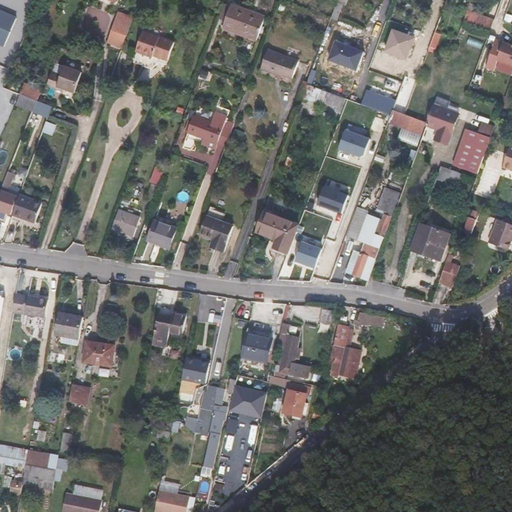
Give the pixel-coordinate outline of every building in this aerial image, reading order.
[(249,11),(232,5),(223,28),(256,40),(265,18),(249,13),(249,11)] [(488,31),(493,17),(474,10),(470,24),(488,31)] [(107,42),(122,48),(133,18),(118,12),(107,42)] [(357,36),(359,28),(341,21),(338,29),(357,36)] [(168,60),(174,42),(144,31),(132,62),(151,68),(161,61),(162,58),(168,60)] [(511,46),(504,43),(497,61),(511,66),(511,46)] [(300,60),(269,49),(262,68),(278,74),(278,72),(293,77),(300,60)] [(75,94),(83,72),(56,62),(47,87),(64,93),(65,90),(75,94)] [(335,110),(342,112),(347,98),(307,84),(302,98),(318,104),(319,101),(336,107),(335,110)] [(32,112),(37,100),(20,93),(16,105),(32,112)] [(364,96),(361,103),(372,107),(391,114),(393,110),(394,107),(364,96)] [(347,98),(342,112),(366,121),(372,107),(361,103),(347,98)] [(52,106),(37,100),(32,112),(27,126),(36,129),(42,114),(48,116),(49,115),(52,106)] [(459,114),(434,105),(427,125),(438,130),(435,140),(448,144),(459,114)] [(393,109),(388,123),(402,128),(398,138),(418,146),(427,122),(393,109)] [(225,146),(234,124),(225,121),(228,114),(216,110),(211,122),(194,116),(188,133),(202,138),(217,143),(225,146)] [(215,148),(217,143),(202,138),(200,143),(215,148)] [(459,167),(478,173),(486,150),(467,143),(459,167)] [(511,144),(511,145),(503,167),(511,170),(511,144)] [(455,184),(459,173),(441,166),(437,178),(455,184)] [(8,174),(3,187),(8,189),(13,176),(8,174)] [(152,203),(158,186),(152,184),(146,200),(152,203)] [(385,187),(377,210),(392,215),(400,192),(385,187)] [(0,218),(3,220),(6,213),(10,215),(17,196),(1,190),(0,192),(0,218)] [(42,203),(20,195),(12,215),(35,223),(42,203)] [(140,217),(119,209),(111,230),(133,237),(140,217)] [(367,214),(356,209),(346,237),(357,242),(367,214)] [(375,217),(367,214),(357,242),(363,244),(360,254),(352,274),(361,277),(369,257),(375,259),(392,216),(377,211),(375,217)] [(268,246),(288,253),(298,225),(264,212),(257,232),(271,238),(268,246)] [(174,226),(175,222),(156,216),(148,241),(170,249),(177,228),(174,226)] [(200,235),(212,239),(218,241),(215,248),(224,251),(233,227),(207,217),(200,235)] [(473,233),(476,218),(468,217),(464,232),(473,233)] [(511,223),(499,219),(490,242),(509,249),(511,241),(511,223)] [(449,234),(420,224),(410,249),(437,259),(443,243),(445,244),(449,234)] [(360,254),(354,251),(346,272),(352,274),(360,254)] [(358,284),(365,286),(375,259),(369,257),(361,277),(358,284)] [(440,279),(453,284),(460,265),(446,261),(440,279)] [(45,317),(49,299),(29,296),(26,314),(45,317)] [(183,333),(188,312),(173,309),(172,311),(160,309),(156,327),(183,333)] [(360,312),(359,324),(384,326),(385,315),(360,312)] [(78,344),(83,316),(59,313),(55,334),(60,335),(60,341),(78,344)] [(242,331),(246,317),(235,315),(230,339),(239,340),(240,337),(237,336),(238,330),(242,331)] [(293,318),(284,316),(278,346),(286,348),(282,366),(278,365),(276,370),(309,377),(312,365),(294,361),(300,335),(290,332),(293,318)] [(352,361),(354,353),(354,350),(346,348),(350,327),(339,325),(333,348),(335,349),(330,376),(338,378),(339,375),(348,377),(352,361)] [(493,334),(500,338),(504,329),(497,326),(493,334)] [(273,340),(247,335),(242,358),(268,363),(273,340)] [(111,366),(115,345),(86,341),(83,362),(111,366)] [(186,359),(182,379),(187,380),(206,383),(210,363),(186,359)] [(251,370),(262,372),(264,363),(252,361),(251,370)] [(310,394),(312,387),(290,383),(284,413),(302,417),(307,393),(310,394)] [(80,403),(82,386),(73,384),(70,402),(80,403)] [(89,387),(82,386),(80,403),(86,405),(89,387)] [(225,393),(218,391),(217,394),(215,405),(222,406),(225,393)] [(244,394),(234,392),(230,412),(239,414),(244,394)] [(215,405),(217,394),(211,393),(207,410),(213,411),(215,405)] [(213,417),(213,411),(207,410),(205,420),(211,422),(213,417)] [(222,419),(213,417),(211,422),(209,433),(211,433),(204,467),(211,468),(222,419)] [(230,418),(227,432),(236,434),(239,421),(230,418)] [(209,433),(211,422),(205,420),(204,420),(201,435),(208,436),(209,433)] [(69,450),(72,434),(63,432),(60,448),(69,450)] [(29,443),(0,438),(0,453),(27,457),(28,452),(29,443)] [(284,453),(278,445),(267,454),(273,462),(284,453)] [(28,452),(27,457),(26,464),(56,470),(56,467),(58,458),(28,452)] [(249,474),(253,456),(239,453),(235,472),(249,474)] [(65,458),(58,457),(58,458),(56,467),(64,468),(65,458)] [(56,470),(26,464),(22,483),(52,488),(56,470)] [(186,511),(190,496),(159,490),(154,511),(186,511)] [(101,511),(103,500),(67,493),(63,511),(101,511)]
